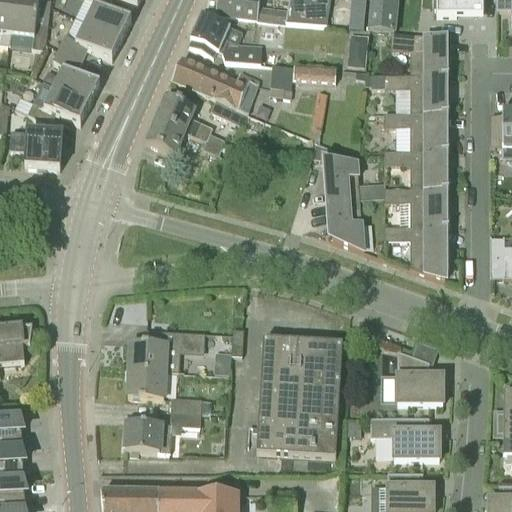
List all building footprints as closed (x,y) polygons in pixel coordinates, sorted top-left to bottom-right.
[(0,0),(0,50),(9,51),(10,38),(16,1),(0,0)] [(121,47),(131,27),(107,15),(113,3),(107,0),(86,0),(84,4),(94,9),(84,29),(121,47)] [(107,0),(113,3),(137,15),(144,0),(107,0)] [(214,0),(212,20),(256,26),(256,31),(259,32),(257,48),(285,50),(286,29),(273,28),(275,16),(258,14),(259,3),(231,0),(214,0)] [(291,0),(288,17),(286,29),(328,33),(332,0),(291,0)] [(367,36),(393,38),(396,3),(379,1),(370,0),(367,36)] [(482,19),(482,0),(436,0),(436,18),(482,19)] [(511,0),(496,0),(496,17),(511,17),(511,29),(511,0)] [(46,54),(48,32),(35,30),(39,4),(16,1),(10,38),(35,40),(33,53),(46,54)] [(188,53),(212,64),(215,58),(219,60),(221,60),(224,69),(261,71),(261,52),(236,50),(241,39),(230,35),(200,21),(189,46),(191,47),(188,53)] [(87,55),(111,67),(121,47),(84,29),(75,47),(67,43),(60,57),(81,68),(87,55)] [(367,70),(368,38),(351,38),(350,69),(367,70)] [(410,83),(443,83),(448,83),(448,55),(443,55),(443,44),(445,44),(445,43),(391,39),(391,58),(410,58),(410,82),(410,83)] [(90,112),(100,92),(75,80),(81,68),(60,57),(54,69),(63,73),(53,94),(90,112)] [(215,107),(247,120),(260,87),(240,78),(236,89),(180,66),(171,87),(213,104),(213,105),(215,107)] [(292,88),(334,91),(335,77),(292,74),(293,68),(282,66),(282,72),(271,71),(269,103),(290,105),(291,97),(292,88)] [(410,121),(443,121),(448,121),(448,93),(443,93),(443,83),(410,83),(410,82),(384,82),(384,96),(410,96),(410,120),(410,121)] [(56,120),(80,132),(90,112),(53,94),(43,114),(35,109),(29,121),(50,131),(56,120)] [(310,145),(319,149),(327,101),(316,99),(309,138),(311,138),(310,145)] [(221,154),(221,151),(226,140),(191,126),(195,116),(164,102),(154,126),(185,139),(205,147),(221,154)] [(247,120),(215,107),(210,119),(242,133),(247,120)] [(511,166),(511,115),(503,115),(503,114),(502,114),(502,121),(490,123),(490,154),(502,154),(502,166),(511,166)] [(410,159),(443,159),(448,159),(448,131),(443,131),(443,121),(410,121),(410,120),(384,120),(384,134),(410,134),(410,158),(410,159)] [(144,149),(176,163),(185,139),(154,126),(144,149)] [(59,177),(60,173),(62,142),(10,138),(9,157),(25,158),(24,174),(59,177)] [(221,154),(205,147),(201,155),(217,162),(221,154)] [(410,197),(443,197),(448,197),(448,169),(443,169),(443,159),(410,159),(410,158),(384,158),(384,172),(410,172),(410,196),(410,197)] [(330,209),(360,207),(357,169),(311,164),(311,166),(327,167),(330,209)] [(410,235),(443,235),(448,235),(448,207),(443,207),(443,197),(410,197),(410,196),(384,196),(384,210),(410,210),(410,234),(410,235)] [(332,244),(332,247),(332,248),(364,259),(364,258),(363,258),(360,207),(330,209),(332,244)] [(445,288),(445,287),(443,286),(443,273),(448,273),(448,245),(443,245),(443,235),(410,235),(410,234),(384,234),(384,248),(410,248),(410,274),(409,274),(409,275),(445,288)] [(511,254),(502,254),(502,286),(503,286),(503,285),(511,285),(511,254)] [(0,337),(0,372),(24,370),(22,352),(28,352),(28,353),(29,353),(32,334),(0,337)] [(167,378),(178,379),(179,360),(203,361),(204,340),(199,340),(149,337),(146,337),(145,349),(131,348),(130,376),(167,378)] [(255,460),(335,465),(342,350),(285,347),(285,348),(280,347),(262,346),(255,460)] [(443,388),(428,388),(428,384),(429,384),(429,382),(428,382),(428,371),(429,371),(429,369),(397,358),(397,410),(442,411),(442,389),(443,389),(443,388)] [(128,404),(165,406),(167,378),(130,376),(128,404)] [(511,463),(511,398),(504,396),(503,399),(503,420),(496,419),(496,439),(503,439),(503,463),(511,463)] [(170,419),(200,420),(201,406),(170,404),(170,419)] [(0,424),(16,423),(16,413),(0,414),(0,424)] [(169,432),(181,433),(199,434),(200,420),(170,419),(169,431),(169,432)] [(0,455),(21,454),(20,423),(16,423),(0,424),(0,455)] [(439,445),(440,444),(440,443),(425,443),(425,439),(425,437),(424,437),(424,426),(429,426),(429,424),(369,424),(369,426),(370,426),(370,444),(394,444),(394,466),(439,466),(439,445)] [(124,458),(161,460),(163,440),(180,441),(181,433),(169,432),(169,431),(163,431),(163,430),(126,428),(124,458)] [(0,486),(23,485),(21,454),(0,455),(0,486)] [(387,480),(387,511),(432,511),(433,500),(434,500),(433,498),(418,498),(418,494),(419,494),(419,493),(418,493),(418,481),(422,481),(423,480),(387,480)] [(0,511),(24,511),(23,485),(0,486),(0,511)] [(511,511),(511,492),(498,492),(498,494),(503,494),(503,505),(502,505),(502,507),(503,507),(503,511),(487,511),(511,511)] [(296,511),(296,502),(295,502),(295,500),(270,499),(269,511),(296,511)] [(238,511),(239,501),(237,501),(237,500),(195,500),(100,500),(101,511),(238,511)]
